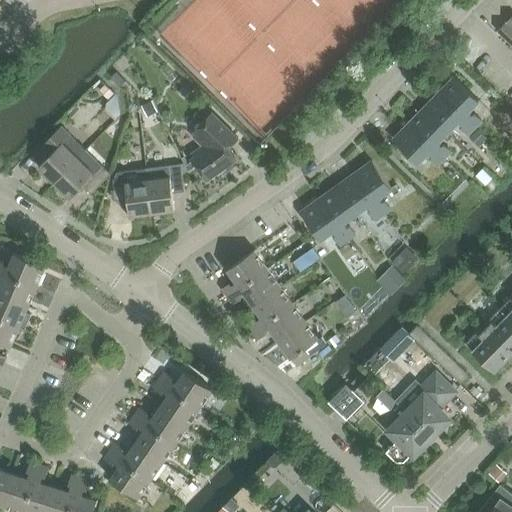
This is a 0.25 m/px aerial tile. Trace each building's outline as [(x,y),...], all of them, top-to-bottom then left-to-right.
[(511,26),(506,21),(497,30),(511,44),(511,26)] [(120,86),(126,81),(117,72),(111,77),(120,86)] [(455,76),(440,92),(475,127),(482,120),(475,113),(473,115),(468,111),(479,100),(455,76)] [(105,84),(100,89),(108,98),(114,92),(105,84)] [(468,134),(475,127),(440,92),(424,108),(448,131),(459,120),(463,125),(461,127),(468,134)] [(487,92),(483,96),(488,102),(492,97),(487,92)] [(152,100),(142,105),(147,116),(158,110),(152,100)] [(424,108),(409,123),(445,158),(452,151),(444,144),(442,146),(438,142),(448,131),(424,108)] [(193,159),(186,164),(190,170),(197,165),(208,180),(237,159),(229,148),(239,138),(213,113),(195,131),(210,146),(192,159),(193,159)] [(438,165),(445,158),(409,123),(394,139),(418,163),(429,151),(433,156),(431,158),(438,165)] [(51,155),(39,167),(55,183),(87,150),(62,126),(42,146),(51,155)] [(477,130),(471,137),(478,143),(484,137),(477,130)] [(151,144),(129,145),(129,157),(151,157),(151,144)] [(87,150),(55,183),(71,198),(83,186),(92,194),(111,174),(87,150)] [(373,161),(354,174),(383,214),(391,208),(385,200),(383,202),(379,197),(392,188),(373,161)] [(182,164),(147,168),(153,213),(175,210),(173,193),(185,191),(183,175),(190,170),(186,164),(182,167),(182,164)] [(130,216),(153,213),(147,168),(113,173),(116,200),(128,199),(130,216)] [(483,168),(477,175),(486,184),(492,177),(483,168)] [(354,174),(337,186),(356,213),(369,205),(372,210),(370,211),(376,220),(383,214),(354,174)] [(356,213),(337,186),(319,199),(348,239),(356,234),(350,225),(348,227),(344,222),(356,213)] [(341,245),(348,239),(319,199),(301,212),(321,239),(334,230),(337,235),(335,236),(341,245)] [(297,232),(287,239),(294,249),(304,242),(297,232)] [(349,244),(341,250),(347,260),(356,254),(349,244)] [(313,246),(303,254),(310,264),(320,257),(313,246)] [(406,247),(391,263),(402,274),(417,258),(406,247)] [(222,289),(228,296),(268,267),(255,249),(228,269),(237,281),(232,285),(230,283),(222,289)] [(0,270),(38,286),(46,266),(16,253),(9,267),(4,265),(5,262),(0,259),(0,270)] [(327,273),(339,289),(352,279),(340,263),(327,273)] [(392,265),(382,274),(388,282),(399,273),(392,265)] [(281,285),(268,267),(228,296),(233,304),(242,298),(240,296),(245,292),(253,304),(281,285)] [(0,277),(4,279),(0,289),(0,293),(29,306),(38,286),(0,270),(0,277)] [(353,282),(342,290),(351,304),(363,296),(353,282)] [(294,303),(281,285),(253,304),(262,317),(257,320),(256,318),(247,324),(253,332),(294,303)] [(0,317),(21,326),(29,306),(0,293),(0,317)] [(495,371),(511,353),(511,295),(466,343),(495,371)] [(279,340),(306,321),(294,303),(253,332),(258,339),(267,333),(265,331),(270,327),(279,340)] [(0,341),(12,347),(21,326),(0,317),(0,341)] [(319,338),(306,321),(279,340),(297,366),(310,356),(305,348),(313,343),(319,338)] [(418,324),(409,333),(414,338),(423,329),(418,324)] [(423,329),(414,338),(420,343),(428,334),(423,329)] [(340,340),(336,334),(332,337),(336,343),(340,340)] [(428,334),(420,343),(425,348),(433,339),(428,334)] [(305,348),(310,356),(328,344),(322,336),(319,338),(313,343),(305,348)] [(433,339),(425,348),(430,353),(439,344),(433,339)] [(439,344),(430,353),(435,358),(444,350),(439,344)] [(444,350),(435,358),(440,363),(449,355),(444,350)] [(449,355),(440,363),(446,368),(454,360),(449,355)] [(454,360),(446,368),(451,374),(459,365),(454,360)] [(459,365),(451,374),(456,379),(465,370),(459,365)] [(159,380),(200,408),(213,389),(186,370),(177,383),(172,380),(173,377),(165,372),(159,380)] [(465,370),(456,379),(461,384),(462,383),(470,375),(465,370)] [(417,379),(396,401),(399,404),(401,405),(432,436),(438,430),(442,430),(448,424),(448,419),(449,418),(437,406),(454,390),(436,373),(424,385),(417,379)] [(169,394),(161,407),(188,426),(200,408),(159,380),(154,387),(162,393),(164,391),(169,394)] [(347,383),(329,402),(335,407),(347,419),(364,401),(353,389),(347,383)] [(399,438),(386,452),(396,462),(404,462),(413,453),(414,453),(432,436),(401,405),(394,412),(400,418),(390,429),(399,438)] [(149,413),(140,407),(135,415),(176,443),(188,426),(161,407),(152,419),(147,416),(149,413)] [(145,430),(136,442),(164,461),(176,443),(135,415),(129,423),(138,429),(140,426),(145,430)] [(236,433),(233,436),(241,444),(244,441),(236,433)] [(116,443),(110,451),(151,479),(164,461),(136,442),(128,455),(123,451),(124,449),(116,443)] [(278,450),(267,461),(274,469),(277,466),(286,457),(278,450)] [(111,478),(139,497),(151,479),(110,451),(105,459),(113,465),(115,462),(120,465),(111,478)] [(213,457),(207,464),(214,470),(220,463),(213,457)] [(277,466),(294,484),(304,475),(286,457),(277,466)] [(29,478),(14,474),(4,506),(24,511),(40,465),(31,462),(28,472),(31,473),(29,478)] [(46,478),(49,468),(40,465),(24,511),(47,511),(55,487),(41,482),(43,477),(46,478)] [(0,504),(4,506),(14,474),(0,469),(0,504)] [(70,491),(55,487),(47,511),(70,511),(81,478),(72,475),(69,485),(72,486),(70,491)] [(90,481),(81,478),(70,511),(93,511),(97,500),(82,495),(84,490),(87,490),(90,481)] [(511,511),(511,492),(501,484),(478,511),(511,511)] [(182,487),(175,494),(185,504),(192,497),(182,487)] [(232,497),(222,507),(227,511),(233,511),(240,505),(232,497)]
